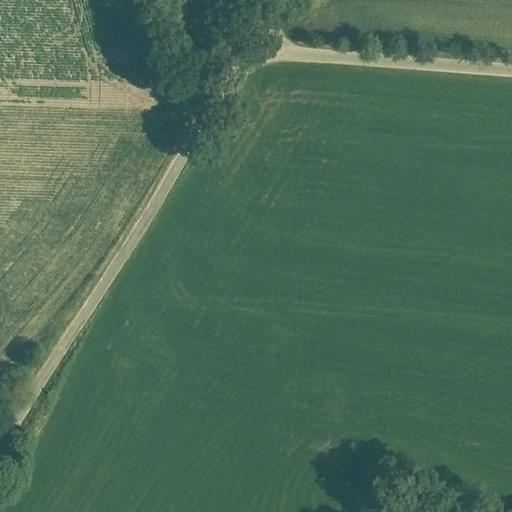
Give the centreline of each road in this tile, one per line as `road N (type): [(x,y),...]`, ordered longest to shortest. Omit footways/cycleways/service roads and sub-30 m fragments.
road 1 (track): [(0,452),(245,49)]
road 2 (track): [(511,70),(245,49)]
